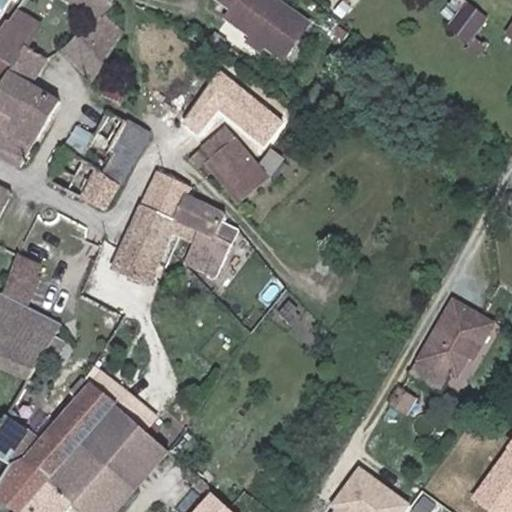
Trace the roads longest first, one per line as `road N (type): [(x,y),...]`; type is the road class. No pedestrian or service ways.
road 1 (unknown): [(245,462),(511,164)]
road 2 (residential): [(167,146),(116,232),(0,170)]
